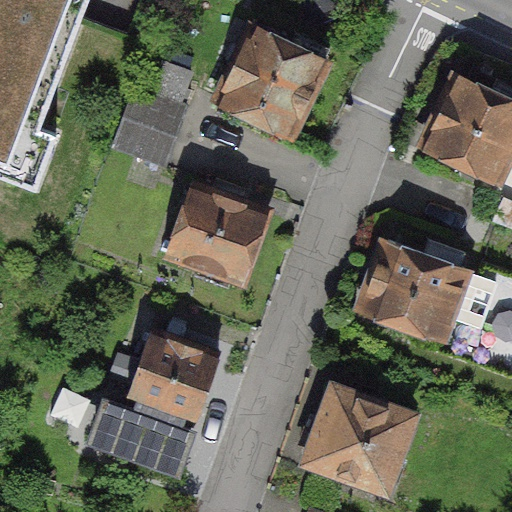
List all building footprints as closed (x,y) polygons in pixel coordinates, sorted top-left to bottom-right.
[(0,0),(0,176),(2,177),(67,0),(0,0)] [(334,56),(239,14),(201,100),(296,142),(334,56)] [(497,188),(511,156),(511,81),(474,64),(430,156),(497,188)] [(191,103),(137,85),(116,148),(170,166),(191,103)] [(249,290),(280,207),(186,172),(155,255),(249,290)] [(468,259),(391,232),(360,320),(438,347),(468,259)] [(198,417),(220,352),(147,328),(125,392),(198,417)] [(425,405),(332,371),(297,467),(390,501),(425,405)] [(104,395),(88,437),(180,471),(195,428),(104,395)]
